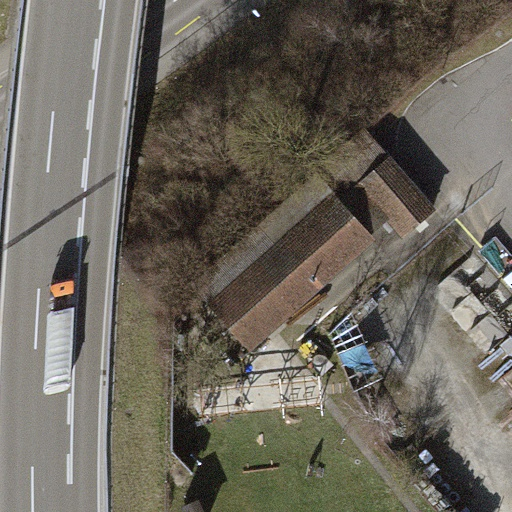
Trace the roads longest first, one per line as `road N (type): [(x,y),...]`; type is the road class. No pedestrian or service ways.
road 1 (motorway): [(36,511),(48,220),(69,0)]
road 2 (secondary): [(0,118),(174,0)]
